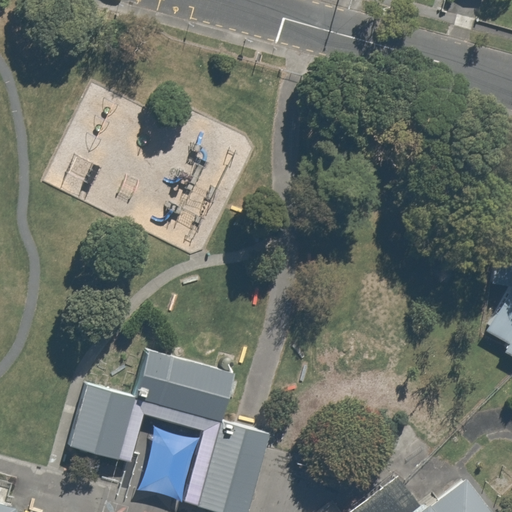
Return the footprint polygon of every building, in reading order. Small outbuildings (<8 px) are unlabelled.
[(511,288),(486,331),(511,345),(505,355),(511,358),(511,288)] [(235,375),(149,351),(136,398),(222,422),(235,375)] [(136,398),(88,385),(70,447),(118,460),(136,398)] [(248,511),(269,435),(222,422),(198,507),(215,511),(248,511)] [(489,511),(464,480),(432,507),(424,511),(16,511),(17,509),(0,504),(0,511),(489,511)]
